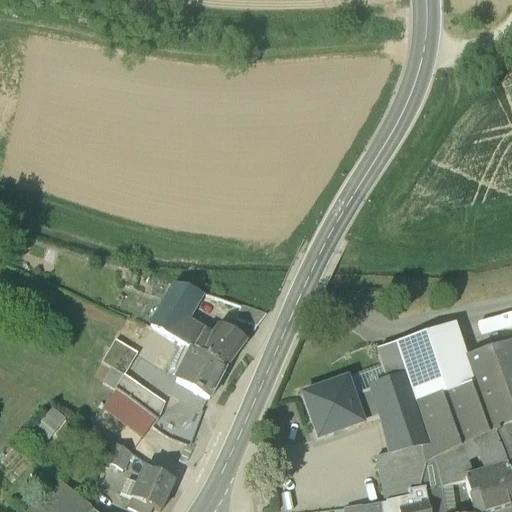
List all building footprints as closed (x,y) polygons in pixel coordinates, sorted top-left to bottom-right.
[(198,296),(173,287),(150,329),(172,342),(182,325),(195,301),(198,296)] [(265,318),(240,310),(236,324),(256,330),(265,318)] [(201,336),(182,325),(172,342),(191,354),(201,336)] [(405,378),(414,406),(473,387),(464,360),(453,327),(374,352),(384,384),(405,378)] [(244,345),(216,329),(210,341),(201,336),(191,354),(224,373),(244,345)] [(511,342),(464,360),(473,387),(414,406),(375,421),(386,456),(372,461),(379,507),(385,507),(396,504),(409,502),(409,495),(420,492),(418,481),(427,477),(425,466),(419,435),(465,419),(475,442),(476,441),(492,435),(511,425),(511,342)] [(110,371),(122,378),(136,357),(115,343),(101,365),(110,371)] [(224,373),(191,354),(175,384),(183,389),(188,391),(208,402),(224,373)] [(105,385),(115,392),(122,378),(110,371),(102,383),(105,385)] [(122,378),(115,392),(157,423),(164,406),(122,378)] [(315,445),(365,427),(347,378),(297,397),(315,445)] [(365,391),(375,421),(414,406),(405,378),(384,384),(365,391)] [(115,392),(110,398),(153,430),(157,423),(115,392)] [(54,410),(40,432),(53,441),(67,419),(54,410)] [(419,435),(425,466),(466,448),(465,446),(475,442),(465,419),(419,435)] [(511,425),(492,435),(498,449),(511,442),(511,425)] [(498,449),(492,435),(476,441),(482,455),(488,457),(494,473),(506,468),(504,462),(498,449)] [(511,442),(498,449),(504,462),(511,458),(511,442)] [(114,446),(104,465),(123,474),(132,458),(114,446)] [(496,511),(511,507),(511,481),(506,468),(494,473),(466,483),(469,491),(474,489),(477,495),(482,511),(496,511)] [(126,482),(119,498),(130,503),(126,511),(127,511),(160,511),(172,485),(142,471),(135,486),(126,482)] [(88,511),(61,486),(30,511),(88,511)] [(444,511),(441,489),(424,492),(424,494),(426,508),(427,511),(444,511)] [(420,492),(409,495),(409,502),(396,504),(397,511),(405,511),(426,508),(424,494),(420,492)] [(477,495),(469,498),(472,511),(482,511),(477,495)]
